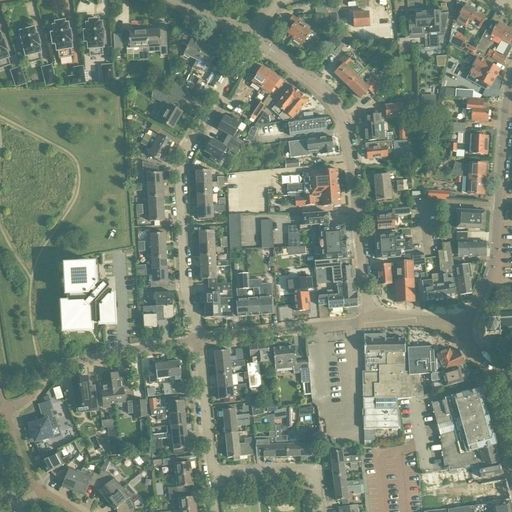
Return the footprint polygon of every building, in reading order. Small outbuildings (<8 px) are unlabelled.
[(331,33),(338,32),(336,3),(315,5),(316,15),(322,14),(325,9),(329,8),(329,14),(330,14),(331,33)] [(468,22),(475,10),(464,4),(457,17),(468,22)] [(475,10),(468,22),(480,29),(486,17),(475,10)] [(415,13),(415,16),(408,17),(409,36),(429,34),(427,13),(422,13),(422,11),(416,11),(416,13),(415,13)] [(429,40),(429,45),(429,48),(439,47),(438,33),(444,33),(448,13),(439,14),(439,12),(427,13),(429,34),(429,40)] [(369,28),(369,27),(368,13),(353,14),(354,28),(363,27),(364,40),(384,39),(384,38),(388,37),(388,28),(384,28),(384,27),(369,28)] [(305,27),(306,26),(293,16),(288,22),(293,25),(287,33),(293,37),(292,39),(302,46),(305,40),(310,43),(315,35),(311,32),(305,27)] [(104,40),(103,30),(102,30),(101,23),(98,23),(98,20),(89,21),(89,23),(86,24),(87,31),(84,31),(85,42),(88,42),(88,49),(89,49),(89,53),(103,52),(103,48),(103,40),(104,40)] [(55,23),(56,26),(53,26),(54,33),(51,34),(53,44),(56,44),(57,51),(58,51),(59,58),(72,56),(71,48),(72,48),(71,41),(72,41),(70,31),(69,31),(68,24),(65,24),(64,21),(55,23)] [(501,40),(507,28),(497,22),(491,33),(486,30),(475,49),(484,54),(494,37),(501,40)] [(148,48),(148,53),(160,52),(160,55),(167,55),(166,23),(158,23),(158,30),(146,30),(147,48),(148,48)] [(31,26),(22,28),(23,31),(20,32),(22,39),(19,40),(21,49),(24,48),(26,56),(28,64),(41,60),(40,53),(40,52),(38,45),(39,45),(37,35),(36,35),(34,28),(31,29),(31,26)] [(511,30),(507,28),(501,40),(508,44),(501,56),(494,53),(491,58),(502,64),(511,46),(511,30)] [(129,31),(129,40),(127,40),(127,49),(139,48),(139,55),(142,54),(142,60),(148,60),(148,48),(147,48),(146,30),(129,31)] [(0,65),(9,62),(8,58),(9,58),(6,51),(7,50),(4,40),(3,41),(0,34),(0,65)] [(123,49),(122,34),(114,34),(115,49),(123,49)] [(467,37),(462,35),(458,41),(462,43),(464,44),(467,37)] [(197,60),(204,45),(192,39),(191,40),(184,36),(182,41),(189,45),(184,56),(188,59),(189,56),(197,60)] [(338,41),(330,51),(336,56),(344,46),(338,41)] [(461,49),(474,57),(477,50),(464,43),(461,49)] [(204,45),(197,60),(204,63),(203,66),(208,68),(216,51),(204,45)] [(347,86),(357,77),(364,69),(358,63),(354,66),(353,64),(354,62),(346,54),(339,62),(343,65),(334,74),(347,86)] [(446,66),(446,55),(437,56),(438,66),(446,66)] [(500,70),(481,59),(478,58),(473,67),(474,67),(495,79),(500,70)] [(102,66),(104,82),(113,81),(112,65),(102,66)] [(252,82),(253,82),(252,85),(251,87),(257,91),(258,90),(260,87),(261,87),(271,73),(259,65),(254,72),(257,75),(252,82)] [(42,68),(46,86),(55,84),(51,66),(42,68)] [(84,67),(74,68),(76,76),(69,77),(70,85),(87,82),(84,67)] [(495,79),(474,67),(467,79),(473,83),(486,90),(487,86),(490,88),(492,85),(493,84),(495,81),(494,80),(495,79)] [(11,71),(16,87),(25,83),(20,68),(11,71)] [(199,86),(205,74),(200,71),(196,79),(192,77),(190,82),(199,86)] [(271,73),(261,87),(270,94),(275,87),(278,89),(283,82),(271,73)] [(357,77),(349,85),(353,89),(352,91),(360,98),(368,90),(372,94),(379,86),(371,78),(365,84),(357,77)] [(152,89),(151,97),(164,104),(155,119),(173,129),(182,112),(173,107),(176,101),(181,103),(188,90),(176,83),(168,97),(158,90),(152,89)] [(284,96),(291,102),(293,103),(301,94),(292,86),(284,96)] [(441,87),(440,96),(454,98),(455,89),(441,87)] [(455,98),(473,99),(473,91),(455,90),(455,98)] [(291,102),(279,116),(277,119),(281,122),(289,121),(292,118),(293,118),(308,100),(301,94),(293,103),(291,102)] [(435,95),(423,95),(423,106),(435,106),(435,95)] [(255,121),(265,106),(267,107),(272,100),(268,96),(262,104),(256,100),(246,115),(255,121)] [(291,102),(284,96),(272,110),(279,116),(291,102)] [(489,109),(483,108),(484,100),(463,98),(462,104),(467,105),(466,120),(488,122),(489,109)] [(387,118),(403,117),(402,104),(386,106),(387,118)] [(264,113),(255,126),(257,127),(270,124),(269,116),(264,113)] [(365,141),(379,140),(377,124),(380,124),(379,115),(366,116),(367,125),(364,125),(365,141)] [(225,140),(240,148),(243,142),(236,138),(240,131),(237,129),(241,122),(233,118),(232,121),(225,117),(223,120),(221,120),(219,124),(220,125),(218,129),(228,134),(225,140)] [(324,117),(288,122),(290,135),(326,131),(324,117)] [(450,136),(465,132),(465,125),(450,124),(450,136)] [(252,126),(245,140),(252,140),(257,127),(255,126),(252,126)] [(463,134),(462,145),(487,146),(487,143),(488,142),(488,139),(487,138),(487,137),(480,136),(480,133),(463,134)] [(154,145),(157,140),(146,134),(143,139),(149,142),(154,145)] [(160,135),(154,145),(167,152),(173,142),(160,135)] [(314,143),(315,151),(315,153),(321,152),(322,155),(332,153),(332,149),(333,149),(331,137),(307,140),(308,144),(314,143)] [(240,148),(225,140),(222,145),(212,139),(210,143),(208,143),(205,146),(207,148),(205,151),(212,155),(210,158),(218,163),(223,153),(227,155),(229,150),(236,154),(240,148)] [(308,144),(307,140),(289,142),(290,154),(315,151),(314,143),(308,144)] [(405,141),(404,141),(393,142),(393,141),(366,144),(367,159),(387,157),(386,150),(394,150),(395,163),(406,162),(406,161),(407,161),(405,141)] [(487,149),(487,146),(462,145),(457,144),(456,144),(456,151),(464,151),(464,153),(469,153),(469,154),(486,155),(486,153),(488,153),(488,150),(487,149)] [(167,152),(154,145),(148,156),(161,163),(167,152)] [(469,164),(469,166),(463,165),(455,163),(450,176),(457,176),(457,178),(463,178),(463,177),(486,178),(486,171),(488,171),(488,167),(486,166),(486,164),(469,164)] [(196,183),(211,182),(211,170),(196,171),(196,183)] [(288,196),(290,196),(296,196),(296,199),(314,197),(320,197),(320,195),(327,194),(327,196),(332,196),(332,192),(339,192),(338,177),(337,177),(337,170),(322,171),(309,172),(310,188),(305,188),(304,188),(304,186),(302,185),(287,185),(287,196),(288,196)] [(143,174),(143,186),(148,186),(163,185),(162,173),(143,174)] [(375,188),(391,187),(390,174),(374,176),(375,188)] [(463,178),(457,178),(457,183),(462,183),(461,193),(463,194),(485,195),(486,178),(463,177),(463,178)] [(212,194),(211,182),(196,183),(197,195),(212,194)] [(163,185),(148,186),(148,198),(163,197),(163,185)] [(392,199),(391,187),(375,188),(376,201),(392,199)] [(448,200),(448,192),(428,191),(428,199),(448,200)] [(341,207),(339,192),(332,192),(332,196),(327,196),(327,194),(320,195),(320,197),(314,197),(314,203),(322,202),(323,207),(334,206),(334,207),(341,207)] [(212,194),(197,195),(198,206),(212,206),(212,194)] [(296,196),(290,196),(290,203),(296,203),(296,206),(306,206),(315,205),(314,203),(314,197),(296,199),(296,196)] [(163,197),(148,198),(149,209),(164,209),(163,197)] [(213,218),(212,206),(198,206),(198,219),(213,218)] [(164,209),(149,209),(150,222),(165,221),(164,209)] [(484,230),(485,213),(457,211),(456,229),(484,230)] [(303,225),(299,226),(300,231),(319,230),(319,229),(329,228),(328,224),(329,224),(328,213),(303,215),(303,225)] [(378,229),(394,228),(393,215),(377,216),(378,229)] [(229,224),(240,223),(240,216),(228,217),(229,224)] [(261,229),(272,228),(272,221),(260,222),(261,229)] [(300,231),(299,226),(287,226),(288,234),(300,233),(300,231)] [(344,227),(329,228),(319,229),(319,230),(322,260),(347,259),(346,249),(347,249),(346,236),(345,237),(344,227)] [(200,244),(214,244),(214,231),(199,232),(200,244)] [(151,246),(166,246),(165,233),(150,234),(151,246)] [(468,233),(457,233),(457,243),(458,243),(467,243),(468,242),(468,233)] [(400,252),(412,251),(411,239),(399,240),(398,234),(375,236),(376,242),(375,242),(376,254),(377,254),(377,259),(400,257),(400,252)] [(273,241),(262,242),(262,249),(274,249),(273,241)] [(438,252),(440,274),(440,276),(443,275),(444,284),(446,298),(456,296),(453,274),(455,274),(454,267),(453,261),(450,243),(442,244),(443,251),(438,252)] [(486,243),(458,243),(459,258),(486,257),(486,249),(488,249),(488,246),(486,246),(486,243)] [(215,256),(214,244),(200,244),(200,256),(215,256)] [(242,244),(230,245),(231,252),(242,251),(242,244)] [(166,246),(151,246),(152,258),(166,257),(166,246)] [(425,265),(424,254),(412,255),(413,260),(413,267),(419,267),(419,266),(425,265)] [(215,256),(200,256),(201,268),(216,267),(222,267),(228,267),(228,261),(215,262),(215,256)] [(166,257),(152,258),(152,270),(167,270),(166,257)] [(342,267),(342,259),(315,261),(315,269),(323,268),(331,268),(333,283),(333,284),(337,284),(356,282),(354,266),(342,267)] [(396,262),(397,280),(395,280),(396,303),(414,302),(413,279),(413,267),(413,260),(405,261),(396,262)] [(106,290),(104,289),(108,284),(105,282),(102,286),(100,284),(99,266),(94,266),(93,264),(86,264),(86,267),(79,267),(79,264),(71,265),(69,269),(65,272),(66,280),(69,280),(69,286),(66,286),(66,294),(67,294),(68,302),(62,303),(62,310),(65,310),(66,317),(63,317),(63,325),(67,327),(70,331),(78,331),(78,328),(84,327),(84,330),(92,330),(92,324),(100,324),(100,325),(109,324),(111,320),(115,317),(114,295),(112,295),(112,290),(106,290)] [(379,285),(391,284),(390,275),(391,274),(390,264),(377,265),(379,285)] [(456,266),(454,267),(455,274),(457,274),(460,296),(471,294),(470,284),(474,283),(474,278),(473,278),(473,275),(472,275),(470,264),(460,265),(456,266)] [(216,267),(201,268),(201,280),(216,279),(216,267)] [(325,284),(323,268),(315,269),(316,274),(317,285),(325,284)] [(331,268),(323,268),(325,284),(333,283),(331,268)] [(146,271),(136,271),(137,276),(153,275),(153,282),(151,282),(151,286),(161,286),(160,282),(168,281),(167,270),(152,270),(146,271)] [(435,300),(432,281),(427,281),(427,274),(421,274),(422,279),(420,280),(420,283),(422,283),(423,294),(419,294),(420,301),(424,301),(435,300)] [(432,275),(433,281),(432,281),(435,300),(446,298),(444,284),(443,275),(440,276),(440,274),(432,275)] [(259,298),(261,315),(272,314),(271,297),(268,298),(268,291),(266,291),(265,279),(256,280),(257,288),(259,288),(260,298),(259,298)] [(254,299),(247,299),(249,316),(261,315),(259,298),(260,298),(259,288),(257,288),(256,280),(248,281),(249,289),(253,289),(254,299)] [(357,307),(356,282),(337,284),(338,295),(342,295),(343,308),(344,308),(357,307)] [(298,290),(299,294),(294,294),(296,312),(308,311),(308,303),(310,303),(308,293),(307,289),(298,290)] [(328,309),(343,308),(342,295),(338,295),(334,295),(334,291),(327,291),(327,295),(318,296),(318,306),(328,305),(328,309)] [(156,307),(174,306),(174,300),(172,300),(172,292),(155,293),(156,306),(156,307)] [(232,305),(232,298),(219,299),(219,293),(204,294),(205,306),(232,305)] [(245,293),(241,294),(237,294),(238,300),(236,300),(238,317),(249,316),(247,299),(245,299),(245,293)] [(233,318),(232,305),(205,306),(206,318),(226,317),(226,318),(233,318)] [(156,306),(143,307),(144,328),(157,328),(157,320),(175,319),(174,306),(156,307),(156,306)] [(511,317),(497,319),(497,320),(496,321),(483,323),(481,321),(479,323),(481,324),(482,338),(481,339),(482,341),(484,339),(497,338),(498,339),(498,340),(500,340),(511,339),(511,317)] [(364,430),(365,430),(375,430),(401,430),(397,400),(410,399),(409,376),(407,351),(404,351),(404,339),(364,340),(364,354),(365,362),(365,372),(365,384),(362,384),(363,426),(364,430)] [(268,344),(258,345),(259,366),(264,366),(264,363),(270,362),(268,344)] [(249,346),(251,363),(247,364),(248,373),(249,379),(250,388),(261,387),(259,366),(258,345),(249,346)] [(310,383),(308,361),(296,362),(295,347),(273,349),(275,370),(293,368),(293,374),(300,373),(301,384),(310,383)] [(407,351),(409,376),(419,375),(421,375),(420,375),(425,375),(426,375),(430,374),(435,373),(457,367),(465,363),(459,350),(458,351),(459,352),(456,353),(455,350),(451,352),(449,349),(436,355),(439,360),(434,360),(433,347),(424,347),(425,350),(416,350),(416,348),(407,348),(407,351)] [(215,364),(231,362),(229,350),(214,352),(215,364)] [(179,361),(167,363),(169,378),(170,384),(172,395),(183,393),(181,382),(174,383),(173,377),(181,376),(179,361)] [(237,362),(231,362),(215,364),(217,376),(232,374),(231,368),(244,367),(243,361),(237,362)] [(155,364),(156,369),(147,370),(149,384),(158,382),(157,379),(169,378),(167,363),(155,364)] [(465,363),(457,367),(435,373),(430,374),(426,375),(426,381),(431,381),(431,382),(439,381),(441,387),(445,385),(446,387),(462,383),(462,382),(464,381),(469,374),(468,372),(469,372),(465,365),(465,366),(464,364),(465,363)] [(120,373),(112,374),(114,390),(113,390),(114,404),(125,402),(124,390),(128,389),(126,374),(120,375),(120,373)] [(114,390),(112,374),(101,375),(103,391),(102,391),(103,405),(114,404),(113,390),(114,390)] [(233,386),(232,374),(217,376),(218,388),(233,386)] [(419,375),(409,376),(410,399),(411,399),(411,398),(423,397),(422,386),(420,386),(419,375)] [(76,379),(72,379),(75,399),(73,400),(74,406),(76,406),(76,408),(81,407),(89,406),(90,412),(94,412),(98,411),(95,390),(88,391),(87,387),(86,378),(83,378),(83,376),(76,377),(76,379)] [(234,392),(233,386),(218,388),(219,400),(223,399),(224,403),(234,402),(234,392)] [(461,455),(495,446),(496,445),(493,433),(492,433),(489,423),(490,423),(489,419),(486,411),(485,411),(483,400),(480,388),(444,398),(445,400),(431,404),(439,431),(440,436),(444,467),(448,466),(449,471),(458,470),(463,469),(464,469),(461,455)] [(165,398),(166,403),(166,407),(158,408),(157,410),(151,411),(151,416),(157,416),(185,413),(184,401),(179,401),(178,396),(165,398)] [(146,400),(134,401),(127,402),(128,415),(135,414),(135,418),(147,417),(146,400)] [(61,437),(59,429),(56,419),(53,419),(51,411),(53,410),(50,401),(38,404),(43,420),(30,424),(35,441),(50,437),(51,440),(61,437)] [(263,406),(251,408),(252,415),(264,413),(263,406)] [(224,422),(237,421),(235,409),(223,410),(224,422)] [(186,424),(185,413),(157,416),(158,421),(170,419),(171,426),(186,424)] [(237,421),(224,422),(225,434),(238,433),(237,427),(250,426),(249,420),(239,421),(237,421)] [(148,424),(140,424),(141,441),(149,440),(148,424)] [(186,424),(171,426),(167,426),(167,433),(159,434),(157,433),(154,433),(153,435),(154,440),(161,439),(187,436),(186,424)] [(287,444),(280,445),(280,426),(274,426),(274,432),(275,432),(275,458),(287,457),(287,444)] [(299,444),(299,457),(311,457),(311,437),(304,437),(303,426),(298,426),(298,431),(299,438),(299,444)] [(117,427),(108,428),(111,456),(120,455),(120,450),(117,427)] [(375,430),(365,430),(365,446),(371,445),(375,445),(375,441),(375,430)] [(269,432),(269,437),(255,437),(257,458),(263,457),(263,458),(275,458),(275,432),(274,432),(269,432)] [(238,433),(225,434),(226,446),(239,444),(238,433)] [(172,438),(174,456),(184,455),(184,449),(188,449),(187,436),(172,438)] [(82,439),(75,442),(80,452),(85,447),(82,439)] [(244,444),(239,444),(226,446),(228,458),(253,455),(252,443),(244,444)] [(299,457),(299,444),(287,444),(287,457),(299,457)] [(499,463),(495,446),(461,455),(464,469),(499,463)] [(330,453),(328,454),(328,460),(331,460),(331,464),(344,463),(350,462),(357,461),(360,461),(360,456),(343,458),(343,451),(330,453)] [(56,478),(65,469),(71,463),(67,456),(62,459),(59,453),(41,462),(44,468),(47,473),(51,471),(52,474),(56,478)] [(183,457),(170,459),(163,460),(163,466),(174,464),(176,476),(192,474),(190,462),(184,463),(183,457)] [(105,460),(101,470),(106,472),(110,462),(105,460)] [(344,463),(331,464),(333,476),(345,475),(344,463)] [(499,463),(479,467),(480,474),(481,478),(500,475),(503,474),(500,463),(499,463)] [(153,464),(145,470),(147,472),(151,474),(154,474),(153,464)] [(479,467),(471,468),(472,475),(480,474),(479,467)] [(65,469),(56,478),(61,482),(63,483),(62,487),(73,491),(81,473),(69,468),(68,471),(65,469)] [(81,473),(73,491),(85,496),(89,485),(94,487),(99,475),(83,468),(81,473)] [(464,469),(458,470),(459,482),(472,481),(473,481),(472,475),(471,468),(464,469)] [(101,470),(99,475),(94,487),(101,490),(99,491),(103,496),(107,501),(122,488),(114,479),(109,474),(101,470)] [(449,471),(444,472),(445,484),(459,483),(459,482),(458,470),(449,471)] [(192,474),(176,476),(177,487),(168,489),(169,494),(188,492),(187,486),(193,486),(192,474)] [(345,475),(333,476),(334,488),(347,487),(352,486),(352,481),(352,480),(346,481),(345,475)] [(506,480),(482,485),(484,499),(482,499),(483,505),(486,505),(511,500),(506,480)] [(347,487),(334,488),(336,501),(342,500),(348,499),(347,493),(353,492),(354,495),(361,494),(360,485),(352,486),(352,487),(347,487)] [(122,488),(107,501),(114,510),(116,509),(116,511),(135,511),(134,504),(129,498),(130,498),(122,488)] [(188,492),(169,494),(170,500),(179,499),(180,511),(196,508),(195,497),(189,497),(188,492)] [(474,493),(460,495),(462,507),(464,507),(476,506),(475,500),(474,493)] [(460,495),(447,496),(448,510),(462,507),(460,495)] [(462,508),(447,510),(447,511),(510,511),(508,502),(486,506),(486,505),(463,507),(462,508)]
